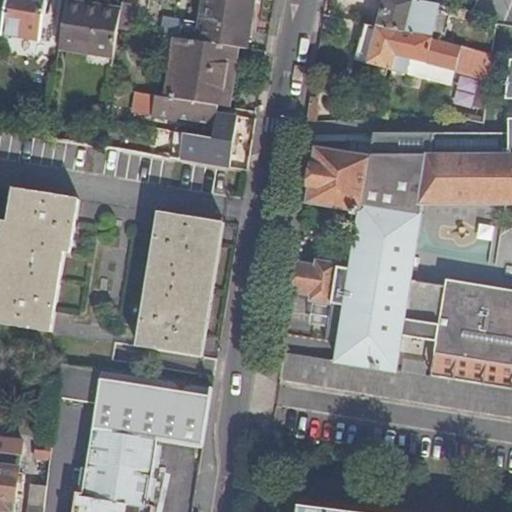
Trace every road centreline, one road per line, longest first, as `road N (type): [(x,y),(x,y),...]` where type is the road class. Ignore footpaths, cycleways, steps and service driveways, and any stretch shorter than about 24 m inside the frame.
road 1 (tertiary): [(303,0),(233,388)]
road 2 (residential): [(233,388),(511,431)]
road 3 (tertiary): [(233,388),(228,511)]
